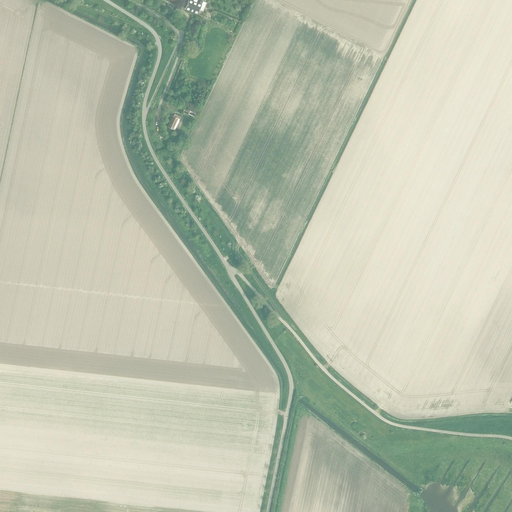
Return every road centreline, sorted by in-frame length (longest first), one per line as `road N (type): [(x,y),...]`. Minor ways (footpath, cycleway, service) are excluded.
road 1 (unclassified): [(511,440),(380,418),(227,266)]
road 2 (unclassified): [(265,511),(289,383),(227,266)]
road 3 (unclassified): [(227,266),(150,149),(143,114)]
road 4 (unclassified): [(143,114),(180,38),(129,0)]
road 5 (unclassified): [(143,114),(158,41),(106,0)]
